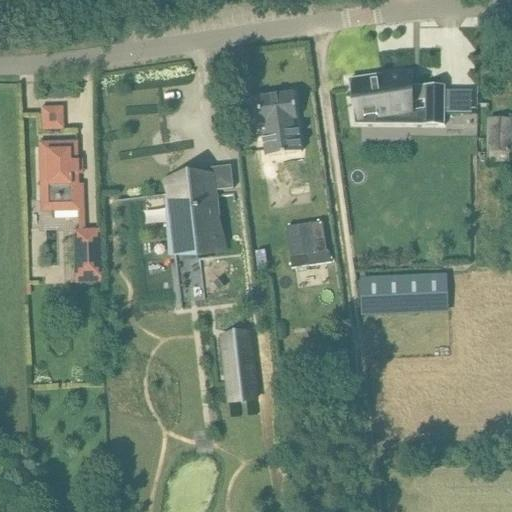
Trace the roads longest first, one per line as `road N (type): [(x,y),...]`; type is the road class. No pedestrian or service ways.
road 1 (track): [(367,511),(326,27)]
road 2 (residential): [(326,27),(0,66)]
road 3 (residential): [(326,27),(511,4)]
